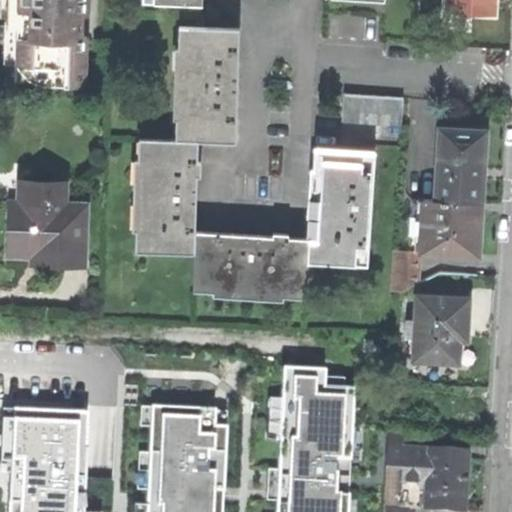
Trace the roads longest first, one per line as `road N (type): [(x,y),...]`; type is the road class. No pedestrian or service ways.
road 1 (residential): [(261,59),(259,118),(252,142),(221,180),(219,216),(299,220),(308,62)]
road 2 (residential): [(511,76),(308,62)]
